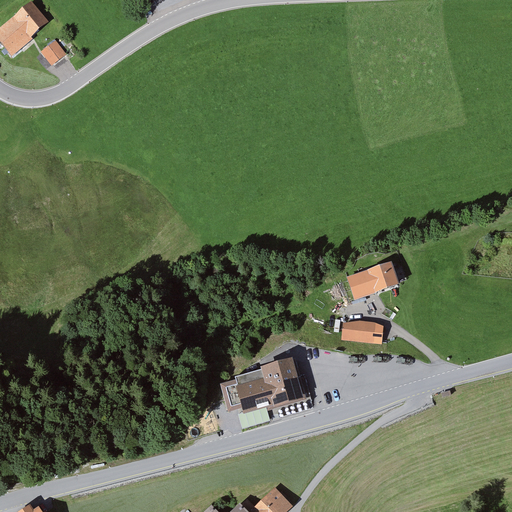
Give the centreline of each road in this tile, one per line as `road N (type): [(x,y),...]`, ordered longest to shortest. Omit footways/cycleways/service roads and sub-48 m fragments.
road 1 (tertiary): [(511,361),(0,504)]
road 2 (tertiary): [(0,90),(43,101),(148,31),(225,0)]
